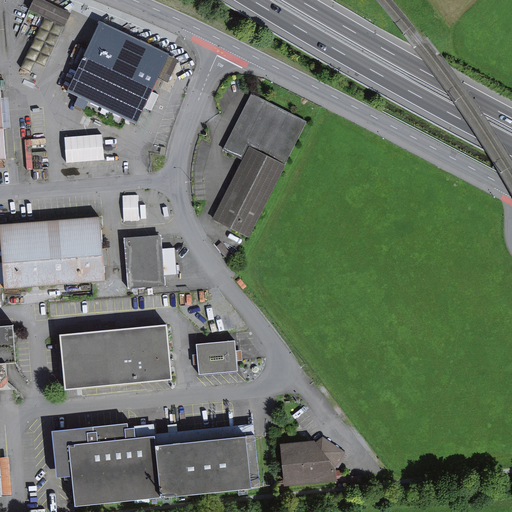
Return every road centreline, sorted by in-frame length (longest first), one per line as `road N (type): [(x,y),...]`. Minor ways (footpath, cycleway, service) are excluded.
road 1 (unclassified): [(133,0),(511,191)]
road 2 (motorway): [(252,0),(511,145)]
road 3 (motorway): [(511,118),(299,0)]
